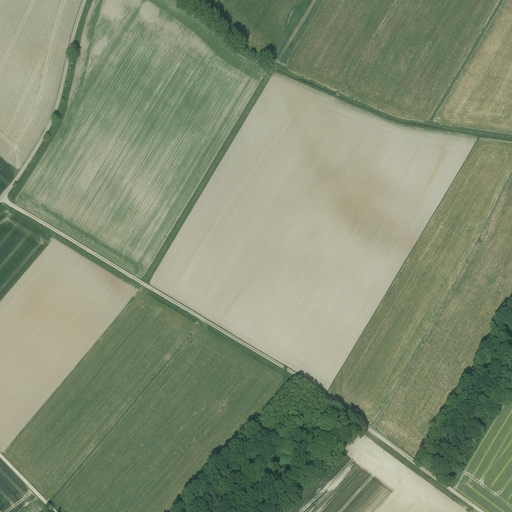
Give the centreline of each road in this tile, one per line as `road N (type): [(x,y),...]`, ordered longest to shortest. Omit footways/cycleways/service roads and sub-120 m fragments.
road 1 (track): [(2,199),(283,367),(482,511)]
road 2 (track): [(316,0),(145,284)]
road 3 (track): [(86,0),(50,128),(0,202)]
